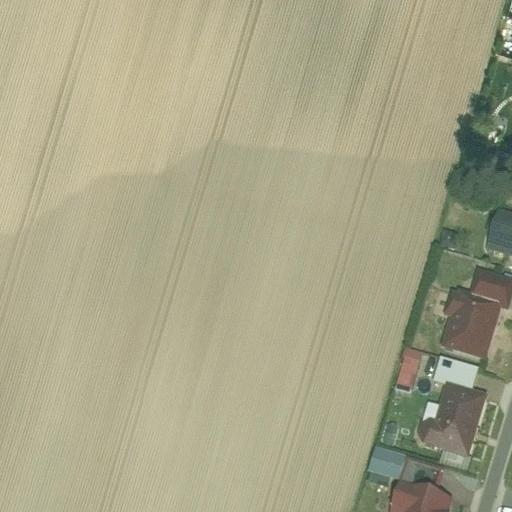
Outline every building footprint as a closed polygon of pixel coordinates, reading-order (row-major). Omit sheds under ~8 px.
[(511,214),(505,212),(493,253),(511,259),(511,214)] [(508,310),(464,296),(446,352),(492,365),(508,310)] [(399,383),(417,387),(424,357),(406,353),(399,383)] [(494,399),(452,386),(441,424),(437,422),(427,427),(424,440),(430,448),(475,460),(494,399)] [(367,477),(401,487),(408,462),(375,451),(367,477)] [(456,511),(459,503),(407,486),(398,511),(456,511)]
